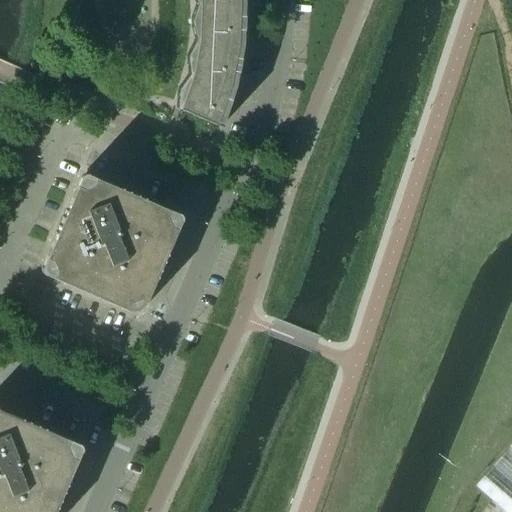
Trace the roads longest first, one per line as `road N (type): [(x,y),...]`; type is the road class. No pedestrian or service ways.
road 1 (residential): [(92,511),(269,85),(276,0)]
road 2 (residential): [(0,268),(61,126)]
